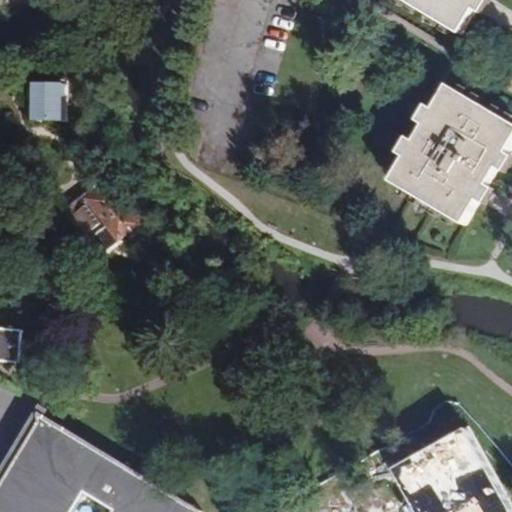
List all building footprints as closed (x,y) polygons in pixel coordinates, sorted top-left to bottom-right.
[(484,0),(404,0),(464,36),(484,0)] [(35,81),(35,122),(70,122),(71,82),(35,81)] [(511,151),(511,121),(451,86),(394,183),(468,226),(511,151)] [(141,225),(107,179),(69,208),(92,239),(94,238),(107,255),(123,243),(121,240),(141,225)] [(24,331),(0,329),(0,361),(22,363),(24,331)] [(204,511),(205,511),(41,414),(41,415),(42,421),(0,489),(0,511),(204,511)] [(511,511),(511,504),(469,424),(389,466),(414,511),(511,511)]
